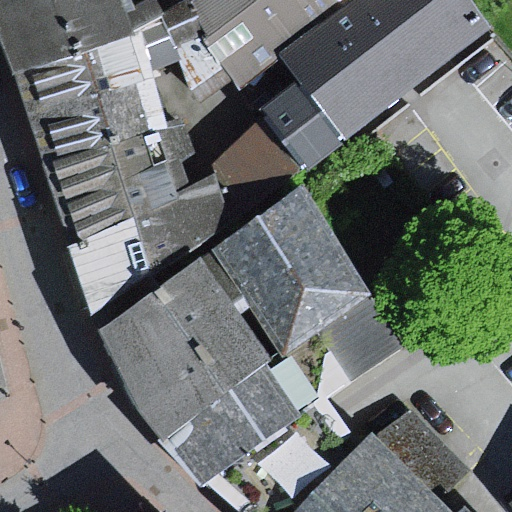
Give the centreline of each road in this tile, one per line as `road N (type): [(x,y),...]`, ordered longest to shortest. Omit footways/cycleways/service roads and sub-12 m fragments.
road 1 (residential): [(0,196),(65,349),(125,451)]
road 2 (residential): [(0,508),(125,451)]
